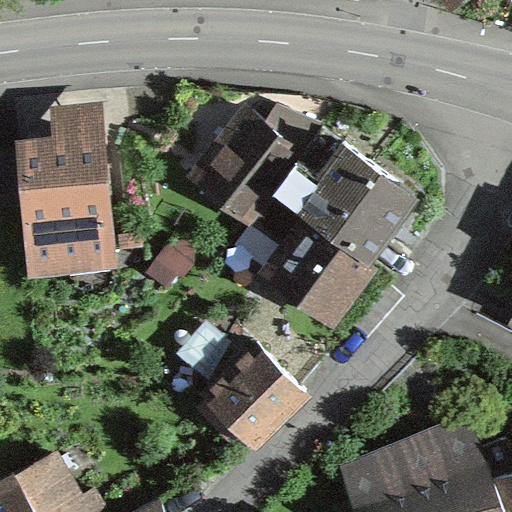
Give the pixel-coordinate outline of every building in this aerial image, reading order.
[(198,176),(250,217),(275,184),(323,122),(277,103),(275,105),(265,99),(256,110),(253,107),(198,176)] [(413,190),(323,122),(275,184),(366,252),(413,190)] [(19,144),(24,199),(30,268),(115,259),(110,207),(111,207),(103,136),(19,144)] [(0,200),(24,199),(19,144),(0,145),(0,200)] [(275,184),(250,217),(288,244),(268,270),(328,315),(374,258),(366,252),(275,184)] [(205,390),(254,439),(306,389),(257,339),(205,390)] [(503,511),(479,446),(467,410),(344,460),(357,500),(339,504),(341,511),(503,511)] [(511,511),(511,447),(506,433),(479,444),(479,446),(503,511),(511,511)] [(75,495),(51,451),(14,471),(37,511),(107,511),(93,486),(75,495)] [(37,511),(14,471),(0,477),(0,511),(37,511)] [(164,511),(160,497),(132,511),(164,511)]
